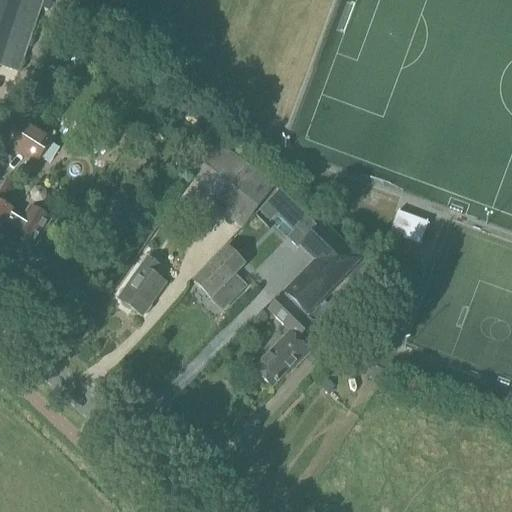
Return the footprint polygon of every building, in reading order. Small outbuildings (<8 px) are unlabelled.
[(0,0),(0,67),(21,74),(44,0),(0,0)] [(37,168),(54,140),(20,119),(3,147),(37,168)] [(274,188),(240,161),(207,202),(241,230),(274,188)] [(5,208),(17,188),(6,181),(0,191),(0,239),(7,228),(16,233),(14,237),(34,249),(51,222),(30,209),(23,222),(14,217),(15,215),(5,208)] [(419,246),(427,225),(403,215),(398,214),(389,237),(405,243),(418,248),(419,246)] [(285,293),(308,315),(361,260),(323,224),(301,247),(316,261),(285,293)] [(244,267),(232,256),(222,267),(217,262),(194,285),(211,300),(233,278),(234,278),(244,267)] [(155,277),(161,269),(148,260),(120,301),(143,318),(166,285),(155,277)] [(385,279),(369,263),(320,313),(336,329),(385,279)] [(318,333),(312,326),(283,298),(269,312),(291,334),(254,371),(272,389),(296,365),(297,367),(313,352),(303,343),(301,345),(297,341),(304,335),(310,341),(318,333)]
